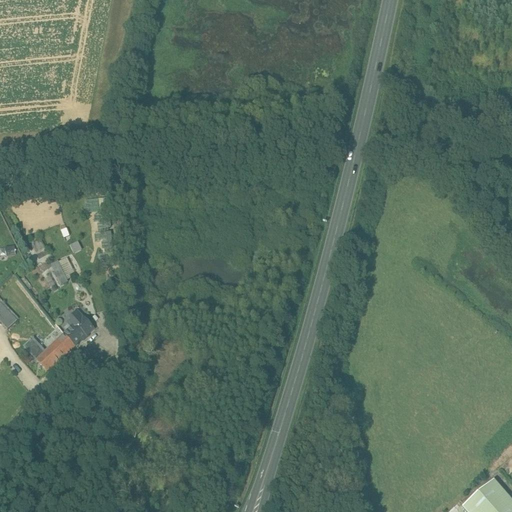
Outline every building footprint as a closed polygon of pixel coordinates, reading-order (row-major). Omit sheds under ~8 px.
[(38,253),(46,249),(41,240),(33,244),(38,253)] [(79,242),(70,245),(74,253),(82,250),(79,242)] [(14,247),(4,249),(6,257),(16,254),(14,247)] [(58,267),(43,275),(53,293),(68,285),(58,267)] [(17,322),(0,304),(0,322),(8,330),(17,322)] [(78,315),(69,324),(74,328),(83,320),(78,315)] [(32,319),(26,324),(29,329),(36,323),(32,319)] [(74,328),(64,337),(74,348),(93,331),(83,320),(74,328)] [(110,335),(99,340),(102,347),(113,342),(110,335)] [(64,337),(45,355),(32,341),(31,342),(29,343),(30,344),(25,348),(47,373),(74,348),(64,337)] [(511,511),(511,502),(494,482),(463,509),(464,511),(511,511)]
